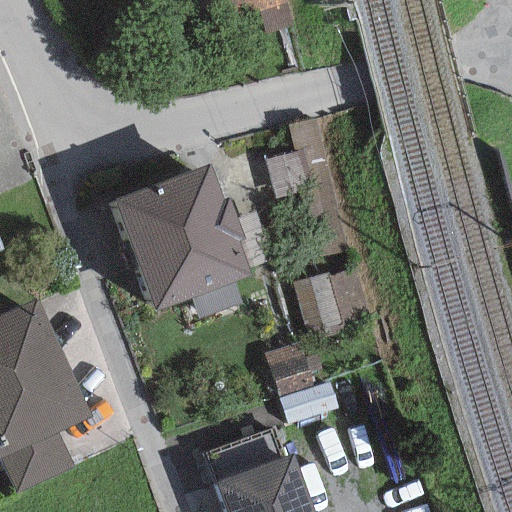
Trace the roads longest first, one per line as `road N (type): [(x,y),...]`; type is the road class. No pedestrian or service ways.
road 1 (residential): [(511,60),(77,137)]
road 2 (residential): [(77,137),(65,191),(184,511)]
road 3 (residential): [(77,137),(0,3)]
